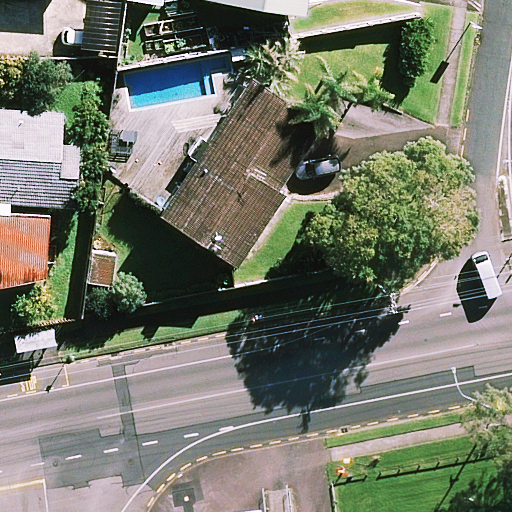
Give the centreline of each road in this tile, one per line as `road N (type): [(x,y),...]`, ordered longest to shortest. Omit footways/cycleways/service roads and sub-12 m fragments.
road 1 (tertiary): [(511,336),(31,433)]
road 2 (residential): [(511,68),(503,144),(511,260)]
